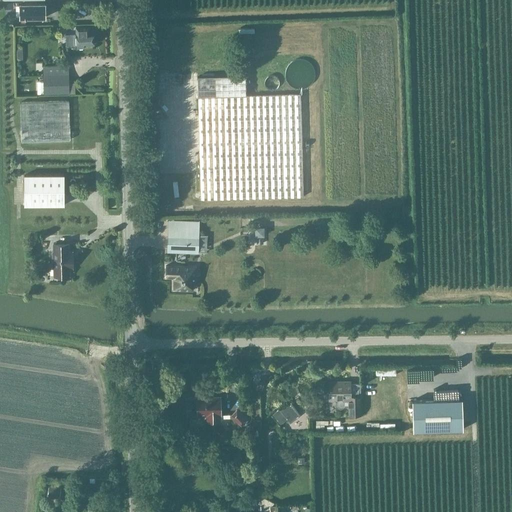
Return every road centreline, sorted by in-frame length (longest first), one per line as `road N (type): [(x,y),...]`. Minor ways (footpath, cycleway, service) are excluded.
road 1 (unclassified): [(131,345),(511,338)]
road 2 (unclassified): [(131,345),(122,0)]
road 3 (unclassified): [(135,511),(131,345)]
road 4 (track): [(131,345),(97,350),(0,333)]
